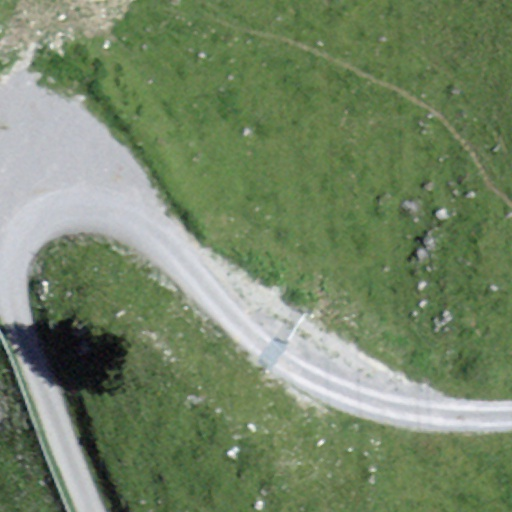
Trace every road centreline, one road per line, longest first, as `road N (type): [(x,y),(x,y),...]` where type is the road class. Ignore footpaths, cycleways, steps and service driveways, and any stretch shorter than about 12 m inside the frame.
road 1 (track): [(511,416),(394,412),(342,396),(251,336),(140,226),(85,209),(55,212)]
road 2 (unclassified): [(55,212),(23,236),(10,269),(18,319),(92,511)]
